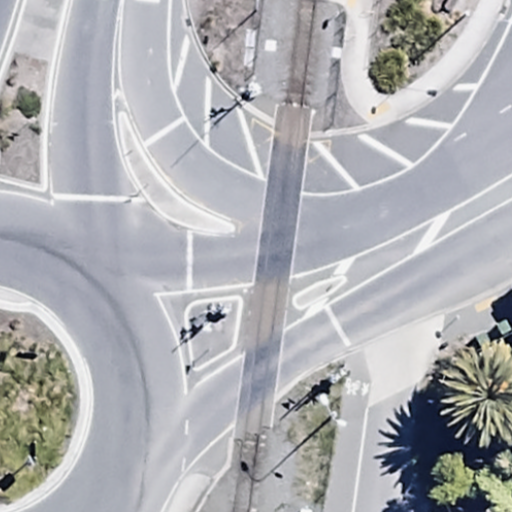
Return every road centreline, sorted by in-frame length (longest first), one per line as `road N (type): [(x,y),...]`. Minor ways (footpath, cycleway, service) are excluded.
road 1 (trunk): [(148,0),(145,75),(168,132),(229,189),(368,253)]
road 2 (tertiary): [(403,252),(134,452)]
road 3 (tertiary): [(100,285),(273,255),(368,253)]
road 4 (trunk): [(99,0),(86,61),(83,268)]
road 5 (trunk): [(100,285),(140,364),(134,452)]
road 6 (tertiary): [(403,252),(511,185)]
